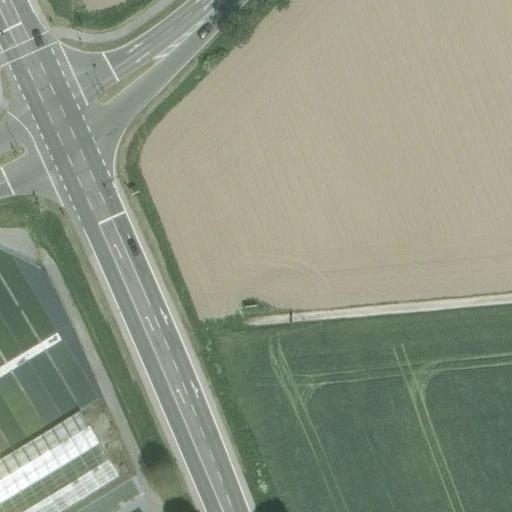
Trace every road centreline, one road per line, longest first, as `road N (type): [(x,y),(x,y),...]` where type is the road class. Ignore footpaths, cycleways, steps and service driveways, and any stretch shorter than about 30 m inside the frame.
road 1 (secondary): [(63,131),(149,316),(226,511)]
road 2 (track): [(158,511),(46,263),(0,241)]
road 3 (track): [(511,300),(258,323)]
road 4 (secondary): [(225,0),(155,65),(63,131)]
road 5 (secondary): [(0,3),(63,131)]
